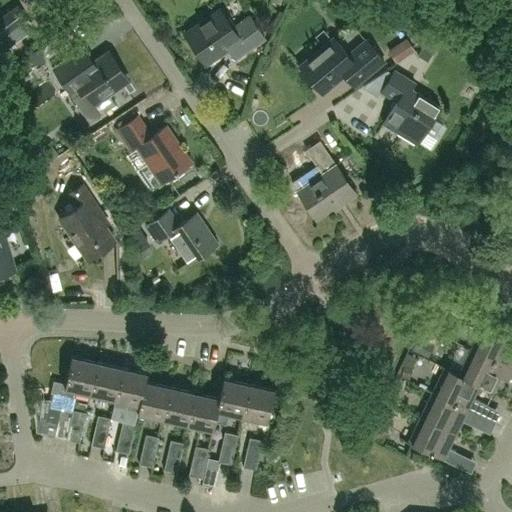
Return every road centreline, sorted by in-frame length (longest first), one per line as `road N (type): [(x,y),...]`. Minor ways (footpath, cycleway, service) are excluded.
road 1 (residential): [(7,325),(213,326),(258,318),(316,281)]
road 2 (residential): [(316,281),(378,239),(405,232),(457,247),(511,294)]
road 3 (residential): [(242,171),(121,0)]
road 4 (residential): [(232,511),(88,478),(31,477)]
road 5 (residential): [(477,497),(421,479),(284,511)]
road 6 (residential): [(31,477),(7,325)]
road 7 (residential): [(316,281),(242,171)]
